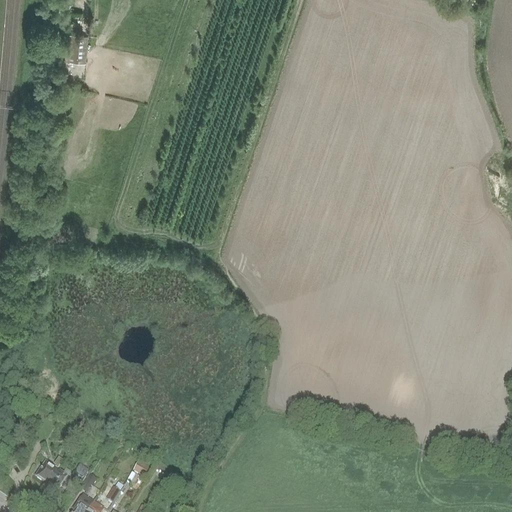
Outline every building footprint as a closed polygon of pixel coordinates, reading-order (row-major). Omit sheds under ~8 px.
[(64,61),(86,63),(88,36),(67,34),(64,61)] [(36,477),(47,485),(57,471),(63,461),(59,458),(54,465),(57,466),(54,469),(45,463),(41,469),(41,470),(36,477)] [(153,470),(141,463),(135,472),(148,479),(153,470)] [(70,479),(57,471),(47,485),(46,486),(47,486),(46,488),(51,491),(52,490),(57,493),(61,486),(71,493),(74,490),(77,488),(89,472),(80,465),(70,479)] [(91,476),(82,491),(90,496),(99,481),(91,476)] [(118,484),(115,489),(120,493),(124,487),(118,484)] [(114,489),(107,500),(113,504),(120,493),(115,489),(114,489)] [(73,511),(87,511),(94,503),(83,496),(73,511)] [(102,511),(104,510),(94,503),(87,511),(102,511)]
